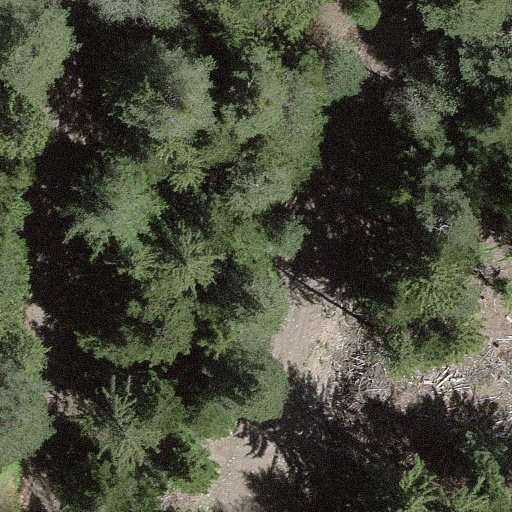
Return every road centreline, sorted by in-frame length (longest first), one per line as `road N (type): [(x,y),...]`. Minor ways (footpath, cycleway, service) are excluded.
road 1 (track): [(399,0),(231,511)]
road 2 (track): [(37,511),(63,0)]
